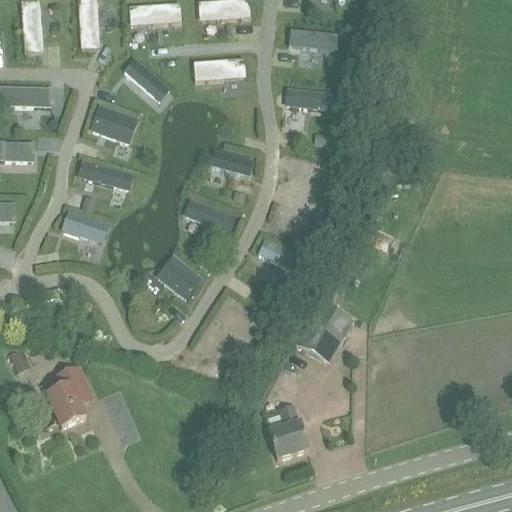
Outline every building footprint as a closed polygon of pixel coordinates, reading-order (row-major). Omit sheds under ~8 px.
[(96,1),(78,2),(80,31),(97,30),(98,30),(96,1)] [(221,24),(221,25),(250,23),(249,5),(220,7),(221,24)] [(39,34),(40,34),(38,6),(20,7),(22,35),(23,35),(39,34)] [(181,28),(180,10),(151,11),(151,12),(152,29),(152,30),(181,28)] [(290,34),(288,50),(336,56),(338,40),(290,34)] [(134,62),(123,75),(152,100),(163,88),(134,62)] [(194,87),(223,85),(223,84),(222,67),(222,66),(193,68),(194,87)] [(0,91),(0,110),(50,111),(50,92),(0,91)] [(336,116),(337,100),(303,96),(303,97),(288,95),(286,109),(301,111),(301,112),(336,116)] [(137,121),(101,108),(91,135),(127,148),(137,121)] [(0,143),(0,165),(32,166),(32,144),(0,143)] [(284,168),(323,174),(325,157),(286,151),(284,168)] [(214,154),(210,170),(249,181),(254,165),(214,154)] [(78,181),(128,194),(133,176),(83,163),(78,181)] [(291,177),(287,192),(297,194),(294,206),(320,213),(326,186),(291,177)] [(261,200),(264,190),(241,184),(238,195),(261,200)] [(228,236),(234,219),(191,203),(185,220),(228,236)] [(0,204),(0,226),(14,226),(14,204),(0,204)] [(62,233),(97,245),(104,225),(69,213),(62,233)] [(378,228),(371,243),(387,250),(394,235),(378,228)] [(257,259),(296,277),(304,261),(265,243),(257,259)] [(186,304),(203,281),(175,259),(157,282),(186,304)] [(329,367),(352,325),(319,306),(296,348),(329,367)] [(241,333),(230,354),(247,363),(266,326),(233,307),(224,324),(241,333)] [(30,352),(16,354),(18,373),(33,371),(30,352)] [(72,389),(84,384),(78,370),(54,381),(59,393),(47,398),(61,432),(86,422),(72,389)] [(122,437),(137,432),(127,400),(112,404),(122,437)] [(276,464),(308,455),(300,426),(298,427),(294,410),(279,414),(284,430),(268,435),(276,464)]
